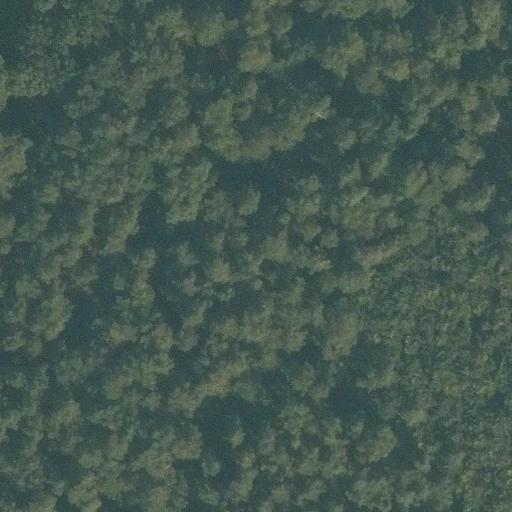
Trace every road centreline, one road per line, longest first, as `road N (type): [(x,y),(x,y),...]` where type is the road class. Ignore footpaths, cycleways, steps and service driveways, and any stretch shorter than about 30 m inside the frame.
road 1 (track): [(511,116),(107,511)]
road 2 (track): [(0,143),(95,0)]
